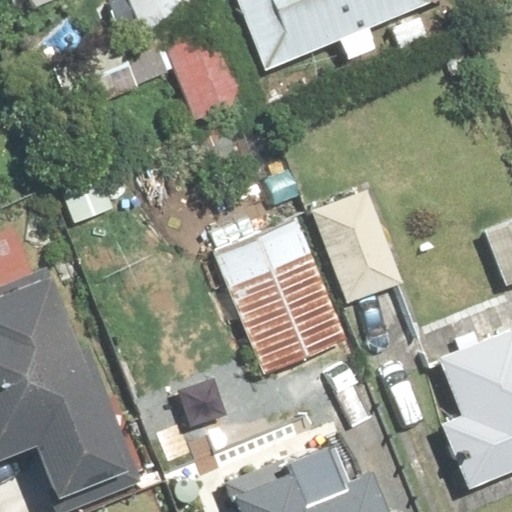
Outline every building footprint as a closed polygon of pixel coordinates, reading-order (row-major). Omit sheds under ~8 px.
[(127,0),(146,44),(38,88),(52,122),(172,74),(190,119),(243,97),(203,0),(127,0)] [(236,0),(264,66),(335,36),(344,57),(374,44),(366,23),(421,0),(236,0)] [(364,181),(311,201),(348,300),(401,280),(364,181)] [(290,209),(209,244),(262,370),(344,336),(290,209)] [(20,215),(0,224),(0,451),(25,439),(51,494),(133,456),(20,215)] [(511,217),(479,231),(500,283),(511,278),(511,217)] [(511,323),(440,352),(459,401),(437,410),(464,479),(511,459),(511,323)] [(276,470),(220,494),(228,511),(373,511),(353,463),(285,492),(276,470)]
